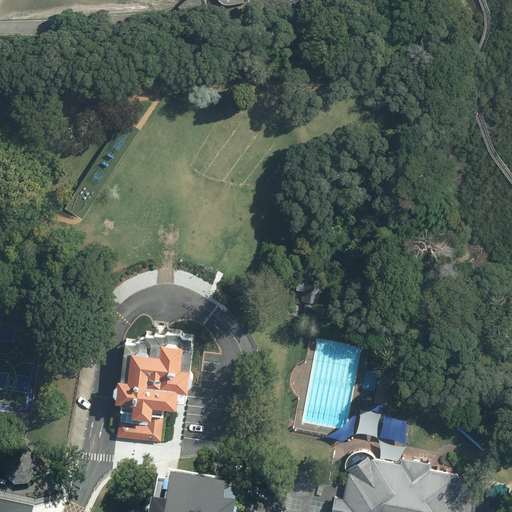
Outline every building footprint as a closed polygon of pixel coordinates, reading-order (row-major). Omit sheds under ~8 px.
[(304,278),(302,298),(307,298),(306,309),(319,311),(322,280),(304,278)] [(119,434),(163,439),(167,404),(186,406),(190,376),(195,335),(147,329),(146,338),(125,336),(122,362),(118,397),(124,398),(119,434)] [(0,343),(0,402),(25,408),(36,350),(0,343)] [(347,464),(336,511),(474,511),(481,472),(369,447),(347,464)] [(163,488),(157,511),(237,511),(240,504),(163,488)]
